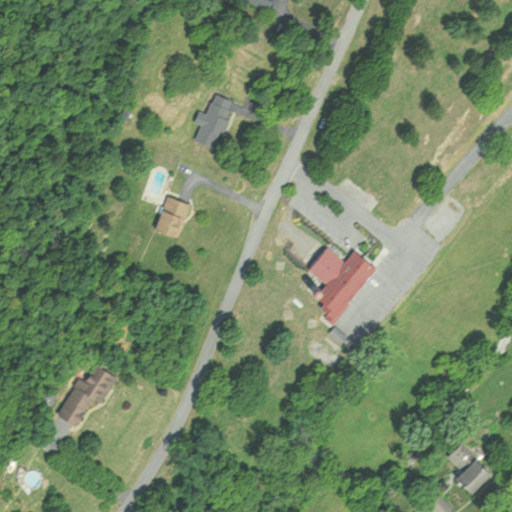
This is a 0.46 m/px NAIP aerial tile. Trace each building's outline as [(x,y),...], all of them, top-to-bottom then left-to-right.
[(205,112),(199,109),(193,120),(201,124),(194,137),(213,147),(236,101),(216,91),(205,112)] [(189,202),(166,194),(154,228),(177,236),(189,202)] [(307,268),(324,283),(311,298),(334,317),(375,267),(352,248),(343,259),(326,245),(307,268)] [(115,374),(87,360),(59,416),(75,424),(90,396),(101,402),(115,374)] [(453,474),(470,492),(491,472),(460,442),(445,457),(457,469),(453,474)] [(448,511),(454,507),(440,493),(429,504),(436,511),(448,511)]
